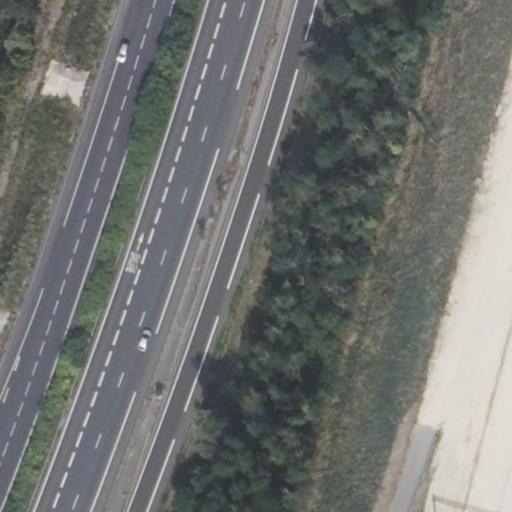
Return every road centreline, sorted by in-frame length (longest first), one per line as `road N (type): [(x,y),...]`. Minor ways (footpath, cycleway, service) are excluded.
road 1 (motorway): [(63,511),(235,0)]
road 2 (motorway): [(138,511),(220,285),(306,0)]
road 3 (motorway): [(154,0),(0,456)]
road 4 (track): [(453,511),(511,315)]
